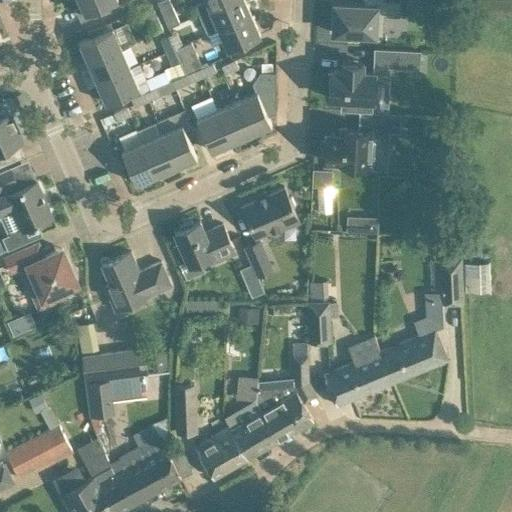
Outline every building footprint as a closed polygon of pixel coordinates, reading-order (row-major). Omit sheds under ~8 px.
[(79,0),(85,12),(113,0),(79,0)] [(170,0),(158,0),(157,1),(163,13),(169,27),(177,23),(180,22),(170,0)] [(204,0),(195,4),(199,13),(229,0),(204,0)] [(218,28),(252,14),(245,0),(229,0),(199,13),(207,33),(218,28)] [(363,0),(363,3),(334,1),(332,32),(382,34),(383,14),(399,15),(400,0),(396,0),(363,0)] [(422,0),(416,0),(414,10),(437,17),(440,5),(422,0)] [(252,14),(218,28),(227,49),(260,34),(252,14)] [(163,29),(157,15),(149,19),(155,32),(163,29)] [(89,61),(122,47),(113,27),(80,41),(89,61)] [(174,48),(182,44),(176,31),(169,34),(174,48)] [(166,51),(174,48),(169,34),(161,38),(166,51)] [(185,73),(199,68),(202,66),(191,40),(182,44),(174,48),(180,61),(185,73)] [(97,81),(130,67),(122,47),(89,61),(97,81)] [(420,68),(421,49),(374,47),(373,66),(420,68)] [(185,73),(180,61),(174,48),(166,51),(172,65),(167,67),(173,79),(185,73)] [(235,59),(221,64),(225,73),(238,67),(235,59)] [(363,61),(343,60),(342,69),(330,69),(329,97),(341,97),(340,109),(358,110),(372,111),(374,71),(362,70),(363,61)] [(199,68),(203,76),(216,70),(213,62),(202,66),(199,68)] [(130,67),(97,81),(106,102),(139,87),(130,67)] [(175,88),(203,76),(199,68),(185,73),(173,79),(171,79),(175,88)] [(267,113),(276,109),(276,71),(260,71),(252,82),(256,91),(236,99),(251,132),(272,123),(267,113)] [(151,89),(144,91),(148,100),(175,88),(171,79),(169,80),(151,89)] [(135,105),(148,100),(144,91),(131,97),(135,105)] [(231,141),(251,132),(236,99),(217,108),(231,141)] [(127,105),(113,111),(117,119),(131,114),(127,105)] [(217,108),(197,117),(211,150),(231,141),(217,108)] [(0,164),(7,162),(3,151),(4,148),(23,140),(9,109),(0,112),(0,164)] [(400,131),(401,112),(372,111),(358,110),(358,111),(360,111),(359,128),(342,127),(342,133),(327,133),(327,140),(323,139),(322,153),(326,153),(326,161),(349,162),(349,166),(369,167),(371,140),(389,141),(389,131),(400,131)] [(182,123),(162,132),(176,165),(197,156),(182,123)] [(162,132),(142,140),(157,173),(176,165),(162,132)] [(136,182),(156,173),(142,140),(122,149),(136,182)] [(10,166),(0,170),(0,188),(16,181),(10,166)] [(311,211),(330,211),(332,167),(312,166),(311,211)] [(0,213),(12,208),(22,229),(53,216),(37,179),(6,193),(0,195),(0,213)] [(292,196),(288,195),(284,186),(242,204),(256,235),(271,229),(272,232),(283,227),(282,224),(298,217),(294,207),(296,205),(292,196)] [(345,213),(345,230),(376,231),(377,214),(345,213)] [(179,242),(172,245),(181,265),(182,264),(184,268),(202,260),(208,258),(210,263),(236,252),(223,222),(205,230),(200,220),(174,231),(179,242)] [(1,237),(5,248),(21,241),(16,230),(1,237)] [(260,239),(245,245),(258,275),(273,268),(260,239)] [(30,245),(5,256),(10,267),(12,271),(21,267),(25,277),(32,273),(43,297),(78,282),(66,255),(65,256),(55,252),(54,251),(36,259),(34,256),(30,245)] [(104,285),(115,309),(172,284),(161,260),(139,269),(131,250),(102,263),(110,282),(104,285)] [(443,325),(442,302),(463,301),(461,257),(430,259),(431,291),(424,291),(425,316),(414,320),(419,333),(380,349),(393,381),(448,358),(436,327),(442,324),(442,325),(443,325)] [(487,262),(466,263),(467,291),(489,290),(487,262)] [(244,279),(252,296),(262,292),(254,275),(244,279)] [(319,296),(319,280),(308,280),(309,296),(319,296)] [(185,300),(186,310),(216,310),(216,299),(185,300)] [(331,341),(329,316),(339,315),(338,300),(309,302),(311,342),(331,341)] [(279,304),(269,304),(269,312),(279,312),(279,304)] [(239,305),(237,321),(259,323),(261,307),(239,305)] [(98,348),(93,321),(76,324),(82,351),(98,348)] [(380,349),(374,334),(350,344),(356,359),(324,372),(337,404),(393,381),(380,349)] [(308,378),(308,354),(307,341),(292,341),(292,355),(293,355),(294,379),(308,378)] [(144,347),(83,355),(86,381),(91,415),(114,412),(111,384),(123,382),(125,396),(143,394),(141,374),(147,373),(144,347)] [(165,352),(151,354),(154,370),(167,368),(165,352)] [(195,380),(175,381),(177,430),(197,429),(195,380)] [(313,418),(303,401),(296,389),(261,410),(278,439),(313,418)] [(28,397),(36,412),(48,406),(41,391),(28,397)] [(278,439),(261,410),(254,398),(224,416),(229,425),(248,457),(278,439)] [(73,449),(63,431),(59,423),(6,451),(19,477),(73,449)] [(214,477),(248,457),(229,425),(195,445),(214,477)] [(132,464),(116,473),(132,503),(181,476),(171,458),(157,434),(125,451),(132,464)] [(87,468),(107,460),(97,435),(77,444),(87,468)] [(0,486),(13,480),(4,464),(2,459),(0,460),(0,486)] [(116,473),(115,473),(110,464),(61,492),(72,511),(116,511),(132,503),(116,473)]
